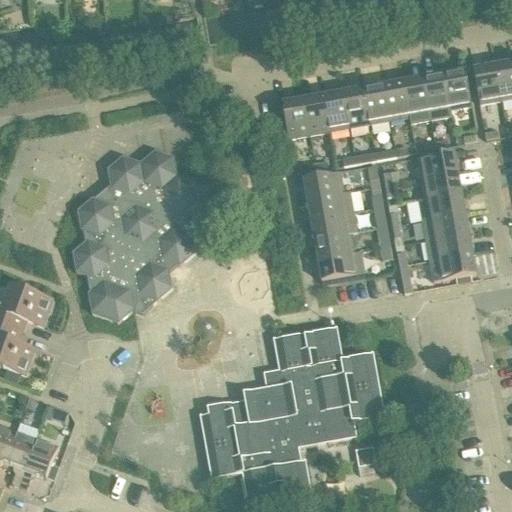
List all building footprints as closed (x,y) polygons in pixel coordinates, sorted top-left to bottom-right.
[(501,105),(511,102),(511,64),(494,67),(501,105)] [(480,109),(501,105),(494,67),(473,71),(480,109)] [(449,114),(450,114),(471,110),(464,73),(443,76),(449,114)] [(452,121),(450,114),(449,114),(443,76),(423,80),(430,124),(452,121)] [(410,128),(430,124),(423,80),(403,84),(409,121),(410,128)] [(389,125),(409,121),(403,84),(383,87),(389,125)] [(369,128),(389,125),(383,87),(363,91),(369,128)] [(349,132),(369,128),(363,91),(343,94),(349,132)] [(329,135),(349,132),(343,94),(323,98),(329,135)] [(310,139),(329,135),(323,98),(303,102),(310,139)] [(289,143),(310,139),(303,102),(282,105),(289,143)] [(486,144),(500,142),(499,135),(485,137),(486,144)] [(464,149),(478,146),(476,138),(463,140),(464,149)] [(436,154),(449,152),(447,143),(434,145),(436,154)] [(424,156),(436,154),(434,145),(422,148),(424,156)] [(396,161),(409,159),(407,150),(394,153),(396,161)] [(384,163),(396,161),(394,153),(383,155),(384,163)] [(189,236),(185,218),(199,206),(195,186),(177,179),(174,161),(155,154),(140,166),(123,160),(108,173),(112,195),(100,204),(92,202),(78,214),(81,234),(84,235),(86,245),(72,256),(76,276),(88,280),(91,295),(88,297),(92,318),(118,327),(134,315),(142,318),(173,293),(170,276),(177,269),(180,270),(195,257),(192,237),(189,236)] [(420,183),(457,176),(454,155),(417,161),(420,183)] [(356,168),(368,166),(367,157),(354,160),(356,168)] [(344,170),(356,168),(354,160),(342,162),(344,170)] [(316,175),(329,173),(327,164),(315,167),(316,175)] [(304,177),(316,175),(315,167),(302,169),(304,177)] [(379,182),(377,169),(368,170),(370,184),(379,182)] [(384,189),(393,188),(391,175),(382,177),(384,189)] [(307,203),(344,197),(340,176),(303,182),(307,203)] [(424,203),(461,196),(457,176),(420,183),(424,201),(424,203)] [(386,202),(395,200),(393,188),(384,189),(386,202)] [(310,223),(354,216),(351,195),(344,197),(307,203),(310,223)] [(421,224),(465,216),(461,196),(424,203),(424,201),(417,202),(421,224)] [(384,210),(382,198),(373,200),(375,212),(384,210)] [(378,232),(387,230),(384,210),(375,212),(377,224),(378,232)] [(351,237),(358,236),(354,216),(310,223),(314,243),(351,237)] [(400,228),(398,216),(389,218),(391,229),(400,228)] [(425,244),(468,236),(465,216),(421,224),(425,244)] [(403,240),(400,228),(391,229),(394,242),(403,240)] [(391,250),(388,236),(387,230),(378,232),(379,237),(381,252),(391,250)] [(435,263),(472,256),(468,236),(425,244),(428,265),(435,264),(435,263)] [(355,257),(354,256),(351,237),(314,243),(317,263),(355,257)] [(391,250),(381,252),(383,264),(393,263),(391,250)] [(355,257),(317,263),(321,285),(364,277),(360,255),(354,256),(355,257)] [(407,268),(405,256),(397,258),(399,270),(407,268)] [(435,264),(429,265),(432,286),(439,285),(476,278),(472,256),(435,263),(435,264)] [(407,268),(399,270),(404,297),(412,296),(407,268)] [(43,331),(53,304),(15,290),(10,305),(0,301),(0,327),(16,334),(20,322),(43,331)] [(12,345),(16,334),(0,327),(0,370),(25,379),(35,353),(12,345)] [(373,357),(342,363),(337,332),(274,344),(280,374),(267,376),(270,392),(244,397),(246,407),(233,410),(232,406),(208,411),(209,419),(201,420),(212,483),(242,478),(248,509),(256,507),(256,511),(272,511),(271,504),(288,501),(289,509),(303,506),(302,499),(311,497),(305,465),(297,466),(294,452),(356,441),(353,426),(384,420),(373,357)] [(0,470),(5,468),(16,436),(0,430),(0,470)] [(19,492),(36,444),(16,436),(5,468),(17,472),(12,486),(14,490),(19,492)] [(47,483),(58,451),(36,444),(19,492),(27,495),(33,478),(47,483)] [(359,470),(376,467),(374,458),(357,461),(359,470)]
